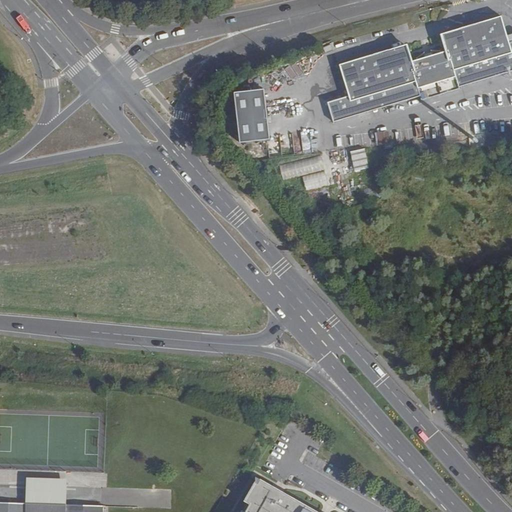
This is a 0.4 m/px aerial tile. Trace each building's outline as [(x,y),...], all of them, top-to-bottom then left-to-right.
[(333,122),(368,111),(420,95),(421,100),(463,88),(463,85),(511,71),(511,39),(508,40),(501,17),(443,34),(448,51),(441,53),(440,51),(430,50),(430,52),(423,54),(423,52),(415,58),(416,60),(410,62),(405,45),(343,63),(339,64),(348,96),(327,102),(333,122)] [(262,89),(231,93),(238,144),(269,139),(262,89)] [(388,131),(375,132),(376,145),(389,144),(388,131)] [(350,152),(355,172),(369,168),(363,149),(350,152)] [(320,156),(279,165),(282,179),(302,175),(306,190),(327,185),(320,156)] [(69,479),(31,477),(30,504),(68,505),(69,479)] [(319,511),(284,492),(259,481),(246,504),(249,505),(244,511),(319,511)] [(134,492),(133,508),(151,509),(152,493),(134,492)] [(104,511),(105,507),(68,505),(30,504),(0,502),(0,511),(104,511)]
